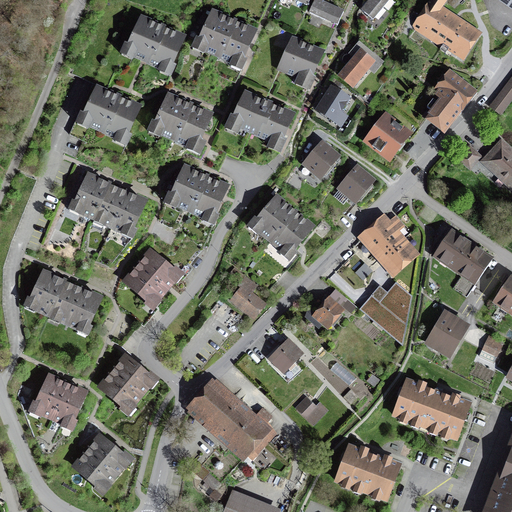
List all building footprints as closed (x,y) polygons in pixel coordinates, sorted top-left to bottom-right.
[(344,12),(317,0),(315,0),(309,13),(325,20),(326,18),(335,22),(334,24),(337,26),(344,12)] [(369,0),(361,10),(373,20),(383,7),(382,6),(386,0),(369,0)] [(445,1),(444,0),(433,0),(417,25),(464,56),(477,36),(439,10),(445,1)] [(255,33),(213,14),(198,45),(206,48),(204,50),(232,63),(231,66),(241,71),(246,61),(242,60),(255,33)] [(184,39),(141,19),(127,51),(134,54),(133,56),(161,69),(162,67),(169,70),(184,39)] [(322,54),(293,40),(280,69),(299,78),(296,85),(309,91),(314,79),(311,78),(322,54)] [(366,47),(341,76),(353,86),(377,57),(366,47)] [(472,93),(450,76),(439,90),(440,90),(436,96),(441,99),(427,117),(444,130),(472,93)] [(511,99),(511,82),(492,108),(500,115),(511,99)] [(349,99),(331,88),(317,110),(334,121),(341,110),(345,110),(346,107),(346,104),(349,99)] [(139,108),(97,89),(83,120),(90,123),(89,126),(117,138),(118,136),(125,139),(139,108)] [(292,116),(246,95),(233,124),(251,132),(240,154),(249,159),(257,163),(269,149),(279,154),(285,142),(281,140),(292,116)] [(210,116),(169,97),(155,128),(162,131),(161,134),(187,146),(186,149),(199,155),(204,145),(198,143),(210,116)] [(409,134),(386,117),(370,137),(371,137),(366,143),(390,161),(398,150),(393,146),(398,140),(402,143),(409,134)] [(338,157),(322,144),(305,165),(320,178),(338,157)] [(511,153),(501,144),(484,162),(511,188),(511,153)] [(459,159),(470,170),(481,158),(470,148),(459,159)] [(227,188),(185,169),(171,200),(178,203),(177,205),(204,218),(205,216),(212,219),(227,188)] [(373,181),(357,169),(340,189),(355,202),(373,181)] [(28,200),(37,180),(23,175),(15,195),(28,200)] [(96,218),(110,186),(89,177),(75,208),(81,211),(80,213),(95,220),(96,218)] [(145,202),(110,186),(96,218),(102,220),(101,223),(123,233),(124,230),(131,233),(145,202)] [(0,237),(12,241),(28,200),(15,195),(0,231),(0,237)] [(312,228),(277,199),(255,225),(261,230),(259,232),(283,251),(284,249),(290,254),(312,228)] [(333,206),(344,215),(350,209),(338,199),(333,206)] [(386,226),(382,221),(365,236),(395,271),(412,256),(400,242),(403,240),(400,237),(397,239),(394,235),(404,227),(395,217),(386,226)] [(492,260),(451,232),(434,257),(462,275),(453,288),(467,297),(492,260)] [(0,260),(5,262),(12,241),(0,237),(0,260)] [(189,266),(203,249),(191,239),(176,256),(180,259),(171,270),(176,274),(183,280),(192,269),(189,266)] [(171,270),(150,252),(125,282),(146,300),(151,304),(156,298),(158,300),(174,282),(172,280),(176,274),(171,270)] [(51,314),(65,283),(44,273),(30,304),(37,308),(36,310),(50,316),(51,314)] [(254,317),(266,302),(261,298),(259,301),(251,295),(257,287),(246,278),(239,285),(238,285),(234,291),(238,294),(233,301),(254,317)] [(511,278),(494,302),(511,314),(511,278)] [(100,299),(65,283),(51,314),(57,317),(56,319),(78,329),(79,327),(86,330),(100,299)] [(412,297),(396,283),(386,295),(378,288),(359,310),(403,346),(412,297)] [(335,291),(331,295),(341,304),(351,312),(355,308),(345,299),(345,300),(335,291)] [(341,304),(331,295),(328,299),(325,298),(322,302),(324,304),(310,320),(319,328),(324,323),(329,328),(343,312),(338,308),(341,304)] [(110,336),(122,346),(140,324),(144,327),(158,310),(146,300),(132,316),(129,314),(110,336)] [(0,350),(10,348),(2,305),(0,305),(0,350)] [(199,307),(166,346),(175,354),(177,355),(210,316),(199,307)] [(464,328),(446,317),(430,342),(447,352),(452,344),(454,345),(464,328)] [(302,354),(288,340),(270,359),(283,372),(287,367),(288,368),(302,354)] [(501,347),(487,340),(483,350),(497,357),(501,347)] [(166,346),(159,355),(168,362),(175,354),(166,346)] [(151,380),(125,358),(100,388),(126,409),(131,404),(133,405),(148,387),(147,385),(151,380)] [(350,385),(357,377),(338,360),(331,368),(350,385)] [(372,375),(368,381),(374,386),(378,380),(372,375)] [(41,414),(63,424),(64,421),(71,425),(85,394),(50,377),(35,408),(42,411),(41,414)] [(418,385),(407,381),(394,416),(401,418),(402,416),(409,419),(408,421),(412,423),(411,426),(418,429),(420,426),(430,430),(429,433),(437,436),(438,432),(442,434),(443,432),(450,434),(449,437),(457,439),(470,405),(459,401),(461,397),(453,394),(452,398),(441,394),(425,388),(427,384),(419,381),(418,385)] [(263,430),(212,385),(192,408),(243,454),(263,430)] [(353,390),(346,396),(351,402),(358,396),(353,390)] [(307,399),(297,409),(307,418),(317,408),(307,399)] [(271,419),(262,410),(257,415),(267,423),(271,419)] [(126,459),(100,437),(75,467),(101,489),(106,483),(107,485),(123,466),(121,465),(126,459)] [(360,451),(349,446),(336,481),(343,484),(344,482),(351,484),(350,487),(354,488),(353,492),(361,495),(362,491),(373,495),(374,493),(381,496),(380,498),(387,500),(400,466),(391,462),(392,459),(385,456),(383,459),(377,457),(368,453),(369,450),(361,447),(360,451)] [(511,511),(511,456),(491,510),(490,511),(511,511)] [(200,466),(195,472),(201,478),(207,473),(200,466)] [(205,481),(215,490),(220,484),(210,475),(205,481)] [(274,511),(231,495),(224,511),(274,511)]
